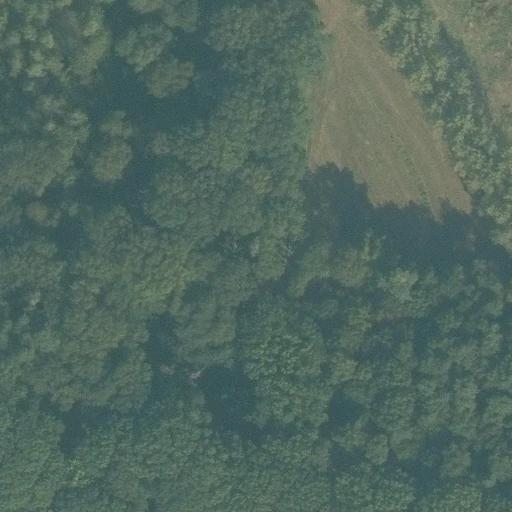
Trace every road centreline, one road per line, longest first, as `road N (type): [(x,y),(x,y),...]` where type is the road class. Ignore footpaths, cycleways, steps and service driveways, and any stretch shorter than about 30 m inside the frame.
road 1 (track): [(292,503),(278,289),(318,0)]
road 2 (track): [(283,412),(99,258),(96,175),(120,0)]
road 3 (track): [(0,448),(292,503)]
